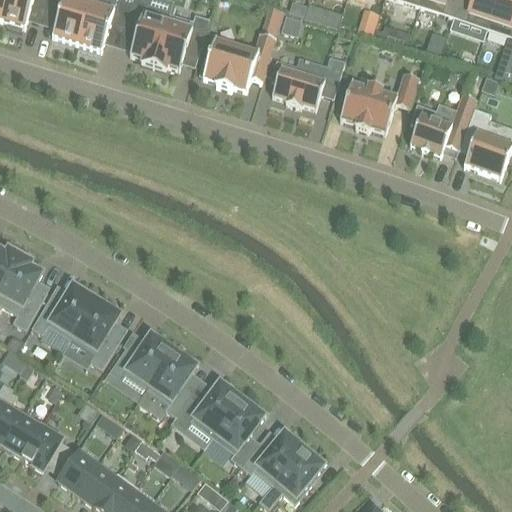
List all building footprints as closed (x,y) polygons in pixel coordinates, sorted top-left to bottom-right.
[(46,11),(49,0),(8,0),(0,26),(8,29),(7,32),(21,37),(22,33),(24,34),(25,34),(33,7),(46,11)] [(0,0),(0,26),(8,0),(0,0)] [(77,49),(91,3),(81,0),(49,0),(46,11),(60,15),(52,42),(53,43),(53,42),(77,49)] [(385,0),(385,1),(419,12),(423,0),(385,0)] [(423,0),(419,12),(453,23),(461,0),(423,0)] [(499,0),(474,0),(473,3),(465,0),(461,0),(453,23),(487,35),(499,0)] [(511,0),(499,0),(487,35),(511,43),(511,0)] [(124,32),(132,6),(117,1),(114,10),(91,3),(77,49),(101,57),(102,57),(110,31),(123,35),(124,32)] [(153,73),(169,20),(146,12),(148,6),(133,1),(132,6),(124,32),(137,36),(130,61),(131,61),(142,65),(141,69),(153,73)] [(308,9),(303,23),(315,27),(319,12),(308,9)] [(169,20),(153,73),(165,77),(167,72),(179,75),(179,76),(187,52),(200,56),(210,25),(195,20),(193,27),(169,20)] [(281,38),(297,43),(302,26),(286,21),(281,38)] [(214,46),(208,66),(204,65),(199,83),(217,88),(216,92),(231,97),(233,93),(247,97),(250,86),(261,89),(275,45),(260,41),(255,59),(214,46)] [(330,64),(327,73),(299,65),(296,73),(277,67),(271,86),(277,88),(273,102),(287,106),(286,109),(300,114),(301,111),(316,115),(321,100),(334,104),(345,68),(330,64)] [(342,104),(337,119),(342,120),(340,126),(357,131),(356,135),(369,139),(370,136),(386,141),(395,111),(410,116),(419,85),(403,80),(396,104),(381,99),(382,95),(368,91),(367,95),(351,90),(346,105),(342,104)] [(487,82),(482,96),(495,100),(500,87),(487,82)] [(462,100),(450,133),(434,127),(437,118),(417,111),(410,129),(417,131),(410,152),(421,156),(421,158),(429,161),(430,159),(441,163),(445,152),(457,156),(476,105),(462,100)] [(471,151),(464,171),(500,185),(511,155),(511,152),(483,141),(491,120),(475,114),(462,148),(471,151)] [(6,258),(2,255),(0,254),(0,296),(20,260),(8,254),(6,258)] [(35,290),(38,286),(42,278),(30,271),(32,267),(20,260),(0,296),(0,310),(17,320),(13,329),(26,336),(48,297),(35,290)] [(71,346),(96,305),(73,290),(68,297),(58,315),(47,308),(31,334),(42,341),(48,332),(71,346)] [(107,341),(115,327),(120,320),(119,319),(121,316),(108,308),(105,311),(96,305),(71,346),(94,360),(89,367),(102,375),(119,348),(107,341)] [(154,337),(151,341),(151,340),(137,360),(126,353),(109,377),(121,385),(124,380),(147,395),(174,356),(165,349),(167,346),(154,337)] [(11,342),(6,351),(18,357),(24,346),(16,341),(11,342)] [(19,360),(9,353),(1,365),(12,372),(19,360)] [(198,368),(185,359),(183,362),(174,356),(147,395),(169,410),(165,415),(175,423),(194,399),(183,392),(197,372),(196,371),(198,368)] [(33,375),(26,370),(23,376),(29,381),(33,375)] [(194,399),(175,423),(173,426),(185,435),(191,428),(212,444),(242,405),(220,388),(205,407),(194,399)] [(0,412),(10,397),(11,398),(12,395),(4,389),(0,395),(0,412)] [(56,408),(62,397),(55,393),(49,403),(56,408)] [(10,397),(0,412),(0,451),(3,453),(24,417),(12,411),(17,402),(11,398),(10,397)] [(250,411),(242,405),(212,444),(234,460),(230,464),(241,472),(260,449),(249,441),(264,422),(263,421),(265,418),(253,408),(250,411)] [(12,459),(23,465),(44,430),(41,428),(25,418),(24,417),(3,453),(6,455),(12,459)] [(115,443),(122,433),(113,427),(106,436),(115,443)] [(49,467),(60,474),(72,454),(60,447),(64,442),(62,440),(44,430),(23,465),(43,477),(45,473),(49,467)] [(274,492),(305,455),(297,448),(300,445),(287,435),(269,456),(260,449),(241,472),(250,480),(254,476),(272,491),(274,492)] [(132,439),(131,439),(124,450),(133,456),(140,445),(141,445),(132,439)] [(156,464),(161,458),(153,452),(148,459),(156,464)] [(312,490),(310,488),(326,468),(315,458),(313,461),(305,455),(274,492),(272,491),(259,508),(264,511),(271,511),(282,499),(295,510),(312,490)] [(58,488),(75,500),(96,471),(79,459),(58,488)] [(191,475),(181,468),(173,480),(183,487),(191,475)] [(114,484),(96,471),(75,500),(91,511),(93,511),(114,484)] [(123,511),(137,493),(117,479),(114,484),(93,511),(123,511)] [(149,511),(150,511),(154,505),(137,493),(123,511),(149,511)] [(210,508),(214,511),(222,511),(228,506),(218,498),(210,508)]
